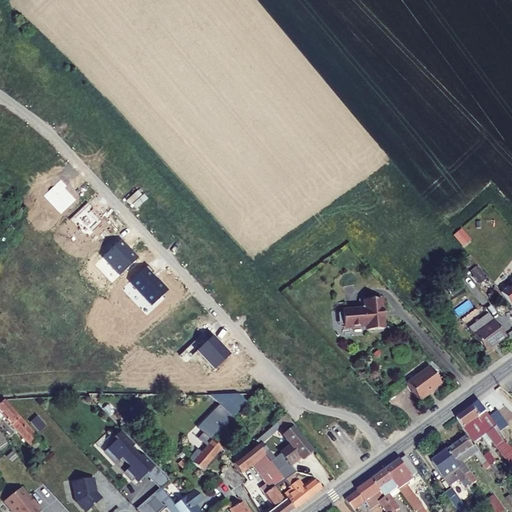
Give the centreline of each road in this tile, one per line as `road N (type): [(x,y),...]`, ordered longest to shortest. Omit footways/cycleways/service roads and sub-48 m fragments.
road 1 (residential): [(0,93),(57,138),(291,399),(350,416),(387,455)]
road 2 (track): [(291,399),(264,390),(0,397)]
road 3 (tertiary): [(511,363),(387,455)]
